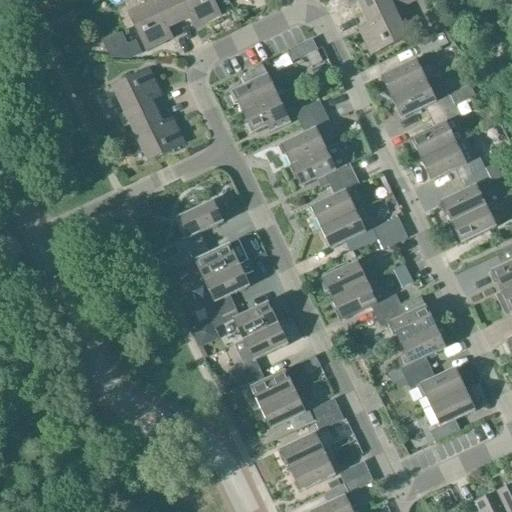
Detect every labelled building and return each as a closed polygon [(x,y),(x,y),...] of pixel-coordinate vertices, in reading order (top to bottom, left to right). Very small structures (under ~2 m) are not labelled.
[(157,0),(128,14),(146,52),(173,39),(168,29),(178,24),(166,0),(157,0)] [(166,0),(178,24),(189,19),(194,29),(220,17),(212,0),(166,0)] [(390,0),(343,0),(348,8),(358,3),(363,14),(391,1),(390,0)] [(420,0),(398,0),(403,9),(420,0)] [(391,1),(363,14),(368,25),(358,29),(370,56),(408,38),(391,1)] [(58,19),(61,26),(77,18),(74,11),(58,19)] [(111,58),(130,59),(141,55),(135,43),(127,47),(121,35),(103,43),(111,58)] [(443,35),(419,46),(424,57),(448,45),(443,35)] [(291,62),(315,50),(311,41),(287,53),(291,62)] [(426,83),(416,61),(381,78),(391,99),(426,83)] [(245,87),(232,93),(229,94),(234,104),(237,102),(242,114),(276,98),(262,69),(241,79),(245,87)] [(112,89),(130,126),(157,113),(152,102),(163,97),(150,71),(112,89)] [(425,109),(430,119),(455,107),(476,97),(471,87),(450,97),(439,77),(426,83),(391,99),(402,121),(425,109)] [(270,135),(289,126),(276,98),(242,114),(248,125),(245,127),(250,136),(267,128),(270,135)] [(294,114),(300,125),(325,113),(320,101),(294,114)] [(459,117),(455,107),(430,119),(435,129),(408,142),(414,154),(417,153),(421,162),(456,145),(466,140),(455,119),(459,117)] [(162,123),(157,113),(130,126),(147,163),(185,144),(173,118),(162,123)] [(304,135),(281,146),(278,147),(282,156),(285,155),(291,168),(326,151),(316,129),(330,122),(325,113),(300,125),(304,135)] [(466,140),(456,145),(421,162),(431,183),(455,172),(460,182),(484,170),(480,160),(476,162),(466,140)] [(330,187),(355,175),(350,164),(347,165),(338,145),(326,151),(291,168),(301,188),(324,176),(330,187)] [(484,170),(489,181),(491,184),(502,179),(496,164),(492,166),(484,170)] [(489,181),(484,170),(460,182),(465,192),(441,203),(451,224),(486,208),(476,187),(489,181)] [(355,175),(330,187),(334,197),(310,208),(321,230),(356,213),(346,192),(360,185),(355,175)] [(135,208),(133,209),(138,220),(152,213),(147,202),(135,208)] [(223,224),(213,202),(178,219),(188,240),(174,247),(179,257),(204,245),(200,235),(223,224)] [(496,229),(486,208),(451,224),(461,245),(496,229)] [(366,234),(356,213),(321,230),(331,251),(355,240),(360,250),(378,240),(379,240),(402,229),(397,219),(374,230),(366,234)] [(407,239),(402,229),(379,240),(383,250),(407,239)] [(248,262),(239,266),(229,245),(209,255),(204,245),(179,257),(184,268),(195,262),(205,283),(248,263),(248,262)] [(322,280),(332,301),(369,283),(359,262),(322,280)] [(511,262),(491,273),(501,294),(511,288),(511,262)] [(205,309),(209,319),(234,308),(229,298),(250,288),(245,278),(253,274),(248,263),(205,283),(215,304),(205,309)] [(332,301),(342,322),(372,309),(376,318),(400,307),(395,296),(386,300),(383,295),(383,294),(382,293),(380,293),(379,293),(375,295),(369,283),(332,301)] [(511,288),(501,294),(497,296),(507,317),(511,314),(511,288)] [(238,318),(234,308),(209,319),(215,330),(233,321),(242,342),(278,325),(268,304),(238,318)] [(405,317),(400,307),(376,318),(381,329),(392,324),(402,344),(435,328),(425,307),(405,317)] [(288,346),(278,325),(242,342),(253,364),(231,374),(236,383),(260,372),(255,362),(288,346)] [(445,350),(435,328),(402,344),(412,365),(401,371),(405,381),(430,369),(426,359),(445,350)] [(435,379),(430,369),(405,381),(410,391),(421,386),(431,407),(465,391),(455,370),(435,379)] [(265,382),(260,372),(236,383),(241,394),(251,389),(260,410),(295,393),(285,373),(265,382)] [(475,413),(465,391),(431,407),(441,429),(431,434),(435,444),(460,432),(455,422),(475,413)] [(305,415),(295,393),(260,410),(271,431),(305,415)] [(316,422),(340,411),(335,400),(311,411),(316,422)] [(340,411),(316,422),(320,432),(344,421),(340,411)] [(315,435),(280,451),(290,473),(325,456),(315,435)] [(325,456),(290,473),(300,494),(335,477),(325,456)] [(346,484),(369,473),(364,463),(341,474),(346,484)] [(369,473),(346,484),(350,494),(374,483),(369,473)] [(337,481),(328,486),(331,492),(340,487),(337,481)] [(511,511),(511,486),(496,495),(504,511),(511,511)] [(504,511),(496,495),(475,505),(478,511),(504,511)] [(352,511),(345,497),(313,511),(352,511)]
